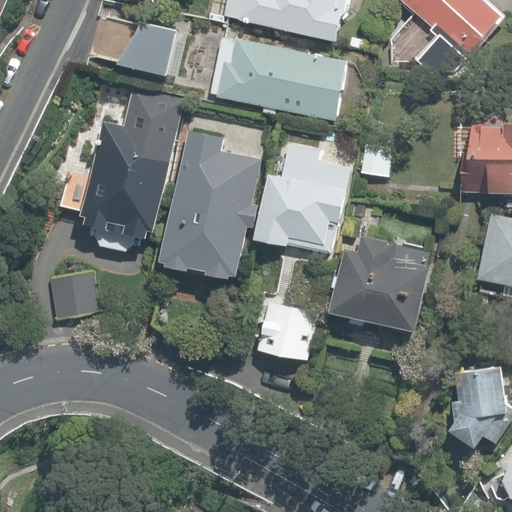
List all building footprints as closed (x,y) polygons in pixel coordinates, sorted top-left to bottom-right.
[(356,0),(233,0),(231,12),(347,39),(356,0)] [(505,15),(488,0),(398,0),(467,57),(505,15)] [(184,29),(147,17),(124,59),(177,72),(184,29)] [(355,58),(231,36),(220,93),(342,118),(355,58)] [(187,101),(110,86),(84,221),(160,236),(187,101)] [(511,111),(468,112),(467,195),(511,195),(511,111)] [(273,144),(195,127),(166,257),(244,275),(273,144)] [(361,151),(289,135),(267,233),(339,249),(361,151)] [(399,149),(370,144),(364,177),(393,182),(399,149)] [(511,208),(500,207),(489,281),(511,284),(511,208)] [(444,254),(355,234),(339,307),(427,327),(444,254)] [(94,269),(47,277),(54,317),(102,309),(94,269)] [(322,310),(271,304),(265,354),(315,361),(322,310)] [(511,362),(459,365),(462,428),(492,445),(501,429),(511,423),(511,362)]
